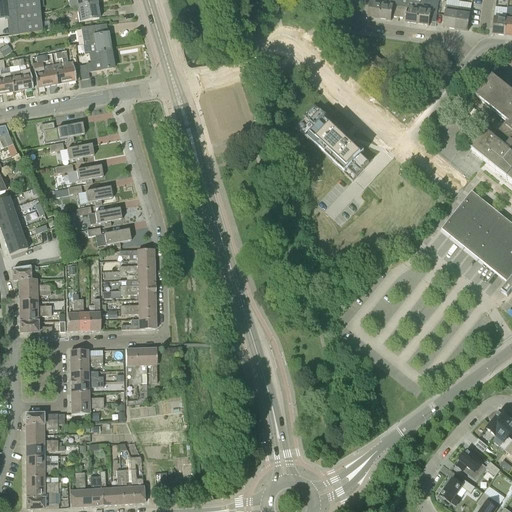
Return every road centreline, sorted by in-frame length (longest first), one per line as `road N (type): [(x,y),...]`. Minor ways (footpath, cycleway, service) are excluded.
road 1 (residential): [(173,82),(250,64),(287,37),(405,143),(474,55)]
road 2 (residential): [(59,343),(165,339),(164,254),(125,92)]
road 3 (tertiary): [(275,422),(173,82)]
road 4 (residential): [(368,460),(511,354)]
road 5 (residential): [(425,511),(422,480),(456,429),(490,402),(511,404)]
road 6 (residential): [(474,55),(451,38),(359,24),(353,0)]
road 7 (residential): [(0,116),(125,92)]
